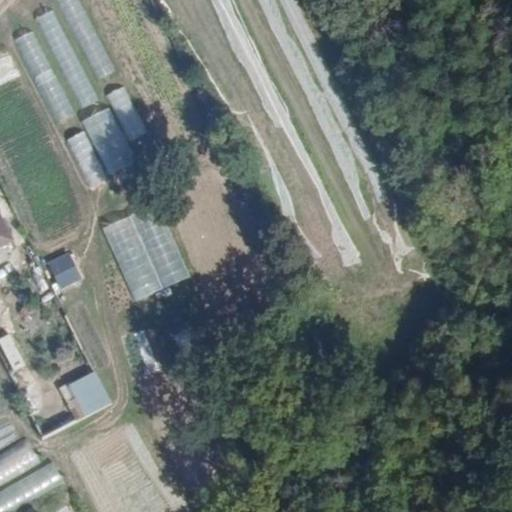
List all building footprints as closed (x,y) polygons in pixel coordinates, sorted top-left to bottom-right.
[(54,0),(96,83),(114,74),(76,0),(54,0)] [(97,103),(52,11),(35,19),(81,111),(97,103)] [(73,118),(32,34),(16,42),(57,126),(73,118)] [(127,88),(104,99),(127,144),(150,133),(127,88)] [(83,131),(63,140),(87,190),(107,180),(83,131)] [(0,249),(9,245),(0,226),(0,249)] [(72,254),(49,265),(61,290),(84,279),(72,254)] [(12,334),(0,340),(0,342),(15,371),(28,364),(12,334)] [(0,491),(41,463),(24,439),(0,455),(0,491)]
